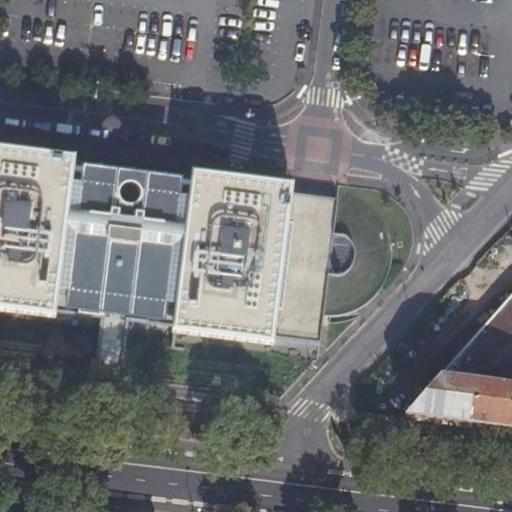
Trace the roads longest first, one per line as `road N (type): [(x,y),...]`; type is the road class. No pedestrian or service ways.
road 1 (residential): [(0,102),(189,124),(315,149)]
road 2 (tertiary): [(447,260),(286,431),(255,476)]
road 3 (primary): [(511,510),(255,476)]
road 4 (primary): [(255,476),(0,444)]
road 5 (residential): [(333,0),(315,149)]
